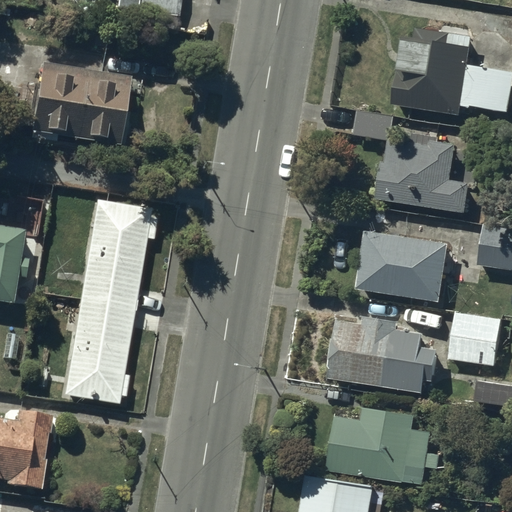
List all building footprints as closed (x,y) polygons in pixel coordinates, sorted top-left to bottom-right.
[(117,0),(117,7),(179,13),(179,0),(117,0)] [(462,112),(462,109),(470,110),(471,105),(509,111),(511,88),(511,70),(469,63),(472,42),(405,32),(394,101),(462,112)] [(131,76),(42,60),(30,129),(119,144),(131,76)] [(393,112),(358,108),(355,132),(390,137),(393,112)] [(388,147),(386,158),(383,158),(377,196),(467,210),(471,179),(451,176),(457,141),(431,137),(431,141),(410,138),(408,150),(388,147)] [(84,298),(134,307),(145,239),(153,240),(156,220),(149,218),(150,211),(100,203),(84,298)] [(511,221),(484,219),(479,264),(511,267),(511,221)] [(451,240),(367,227),(358,286),(442,299),(451,240)] [(21,234),(0,230),(0,300),(9,302),(14,274),(23,276),(25,260),(17,259),(21,234)] [(122,375),(134,307),(84,298),(67,394),(117,402),(118,396),(126,397),(130,376),(122,375)] [(503,315),(456,308),(449,357),(496,364),(503,315)] [(364,315),(338,311),(329,375),(424,390),(427,372),(436,373),(440,346),(422,343),(424,329),(398,325),(399,317),(364,312),(364,315)] [(364,415),(337,412),(329,467),(425,480),(432,427),(415,425),(417,412),(365,405),(364,415)] [(49,418),(21,413),(19,426),(0,423),(0,476),(9,478),(8,483),(38,487),(49,418)] [(370,511),(375,482),(306,470),(299,511),(370,511)]
